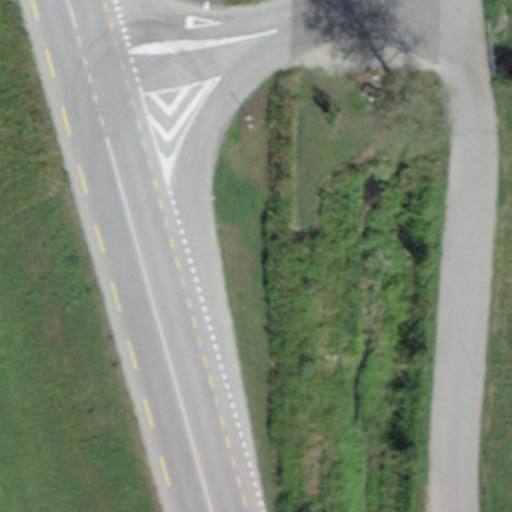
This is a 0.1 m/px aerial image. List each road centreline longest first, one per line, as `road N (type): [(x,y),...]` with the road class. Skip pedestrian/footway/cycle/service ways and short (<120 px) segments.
road 1 (unclassified): [(451,511),(474,145),(459,54),(436,0)]
road 2 (unclassified): [(147,282),(204,128),(236,76),(278,35)]
road 3 (primary): [(211,511),(147,282)]
road 4 (primary): [(147,282),(83,61)]
road 5 (unclassified): [(83,61),(278,35)]
